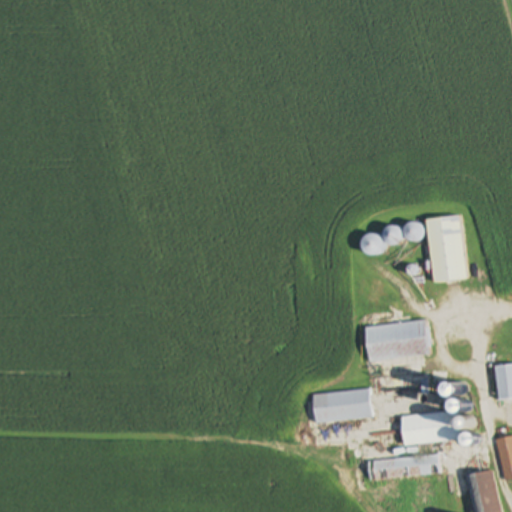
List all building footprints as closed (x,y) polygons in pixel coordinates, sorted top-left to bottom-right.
[(435,283),(468,280),(462,218),(429,221),(435,283)] [(386,236),(364,239),(366,257),(386,254),(385,247),(425,240),(423,224),(404,226),(404,227),(385,230),(386,236)] [(431,356),(428,321),(367,326),(370,362),(431,356)] [(511,364),(496,367),(500,402),(511,399),(511,364)] [(314,395),(317,424),(374,419),(372,390),(314,395)] [(402,417),(405,446),(461,441),(458,413),(402,417)] [(511,480),(511,437),(497,440),(506,482),(511,480)] [(370,461),(371,481),(442,476),(440,456),(370,461)] [(502,511),(494,471),(468,476),(474,511),(502,511)]
